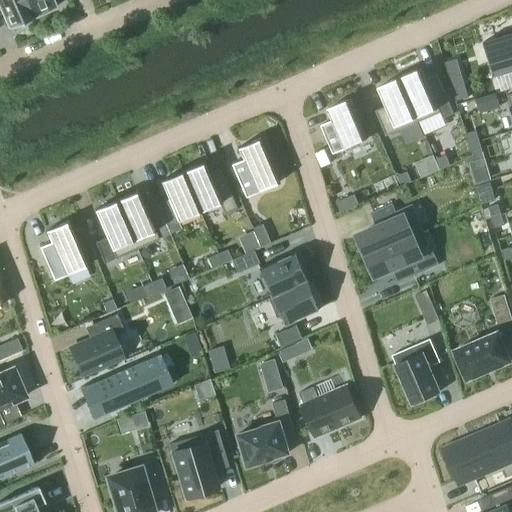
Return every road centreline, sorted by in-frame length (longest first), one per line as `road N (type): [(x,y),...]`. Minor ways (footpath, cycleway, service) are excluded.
road 1 (residential): [(283,93),(387,440)]
road 2 (residential): [(0,215),(92,511)]
road 3 (residential): [(0,214),(283,93)]
road 4 (residential): [(283,93),(505,0)]
road 5 (residential): [(387,440),(226,511)]
road 6 (residential): [(0,66),(152,0)]
